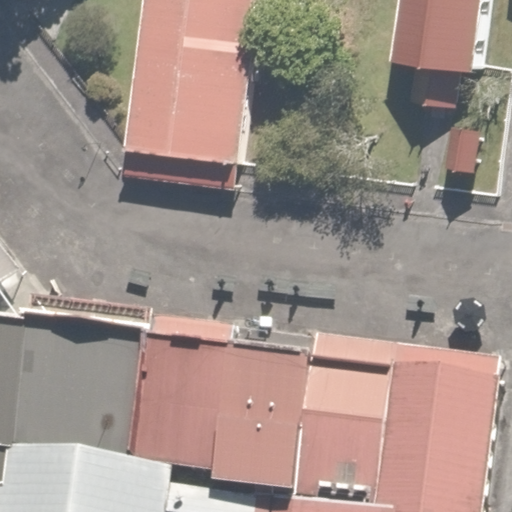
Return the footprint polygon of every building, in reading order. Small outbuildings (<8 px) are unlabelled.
[(262,0),(146,0),(128,148),(241,163),(262,0)] [(397,0),(390,62),(414,65),(409,102),(433,105),(458,109),(463,71),(483,74),(492,0),(397,0)] [(445,170),(474,174),(479,133),(451,129),(445,170)] [(482,511),(504,356),(29,293),(26,317),(9,442),(171,464),(165,510),(180,511),(482,511)] [(0,314),(0,500),(1,501),(9,442),(26,317),(0,314)] [(165,511),(165,510),(171,464),(9,442),(1,501),(0,505),(0,511),(165,511)]
